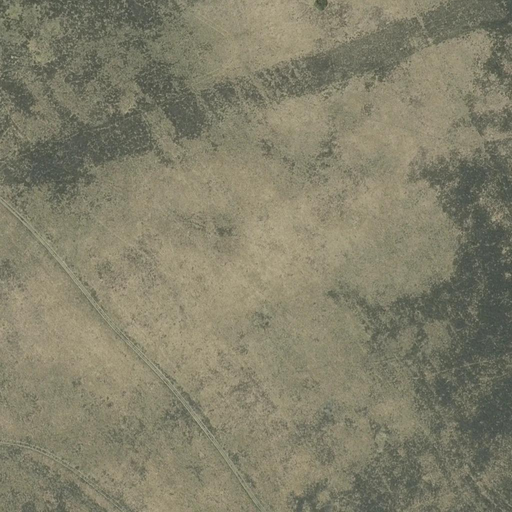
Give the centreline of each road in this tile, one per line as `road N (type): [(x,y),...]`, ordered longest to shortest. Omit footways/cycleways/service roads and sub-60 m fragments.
road 1 (track): [(263,511),(187,407),(0,200)]
road 2 (track): [(109,511),(0,450)]
